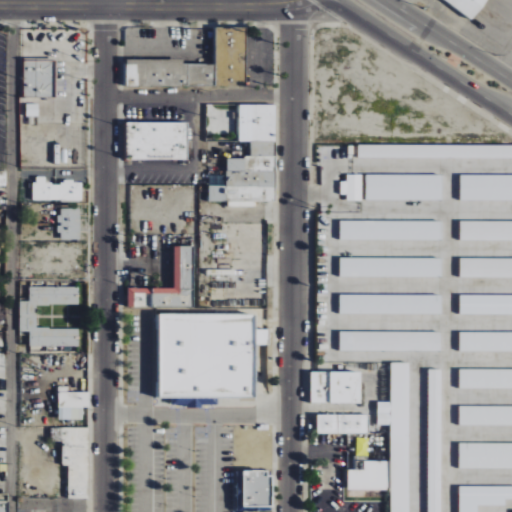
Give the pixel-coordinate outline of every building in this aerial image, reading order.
[(486,0),(445,0),(472,20),(486,0)] [(126,86),(246,87),(246,28),(215,28),(215,64),(183,63),(183,59),(126,59),(126,86)] [(24,97),(55,97),(55,59),(24,59),(24,97)] [(276,105),(239,104),(239,141),(275,141),(276,105)] [(26,116),(37,116),(37,105),(27,105),(26,116)] [(188,123),(127,122),(126,159),(188,161),(188,123)] [(250,142),(251,156),(276,155),(276,141),(250,142)] [(511,145),(358,144),(358,157),(511,158),(511,145)] [(276,202),(275,157),(226,157),(227,185),(209,185),(209,202),(228,201),(228,207),(256,207),(256,202),(276,202)] [(362,175),(348,175),(347,182),(341,181),(341,198),(362,199),(362,175)] [(443,200),(443,175),(366,175),(366,200),(443,200)] [(511,200),(511,175),(461,175),(461,200),(511,200)] [(34,200),(82,200),(82,181),(62,181),(62,184),(45,183),(45,177),(34,177),(34,200)] [(80,240),(80,208),(59,208),(59,239),(80,240)] [(443,240),(442,221),(340,221),(341,240),(443,240)] [(460,240),(511,240),(511,221),(460,221),(460,240)] [(174,288),(127,288),(127,306),(193,307),(193,246),(174,246),(174,288)] [(442,277),(442,258),(340,258),(340,277),(442,277)] [(511,277),(511,258),(460,259),(461,278),(511,277)] [(36,328),(37,304),(79,305),(79,287),(29,287),(29,301),(20,301),(19,333),(30,333),(29,346),(79,346),(79,329),(36,328)] [(340,314),(442,314),(443,295),(340,295),(340,314)] [(511,295),(460,295),(460,314),(511,314),(511,295)] [(159,314),(159,398),(256,398),(256,345),(268,345),(268,329),(255,329),(255,314),(159,314)] [(340,351),(442,351),(442,332),(340,332),(340,351)] [(511,332),(461,333),(461,352),(511,351),(511,332)] [(390,511),(410,511),(409,363),(391,363),(391,402),(378,402),(378,425),(390,425),(390,511)] [(440,511),(442,370),(429,369),(427,511),(440,511)] [(511,369),(460,370),(460,389),(511,388),(511,369)] [(311,403),(361,403),(361,373),(311,372),(311,403)] [(83,420),(83,407),(90,408),(90,392),(59,392),(59,419),(83,420)] [(460,425),(511,425),(511,406),(460,406),(460,425)] [(368,414),(317,415),(317,434),(368,433),(368,414)] [(69,466),(68,498),(88,498),(89,428),(51,427),(51,442),(62,442),(62,466),(69,466)] [(511,443),(459,443),(459,468),(511,468),(511,443)] [(348,470),(348,490),(389,490),(388,461),(364,461),(364,470),(348,470)] [(243,507),(272,507),(271,470),(243,471),(243,507)] [(478,511),(507,511),(507,502),(511,501),(511,486),(460,486),(459,511),(478,511)]
